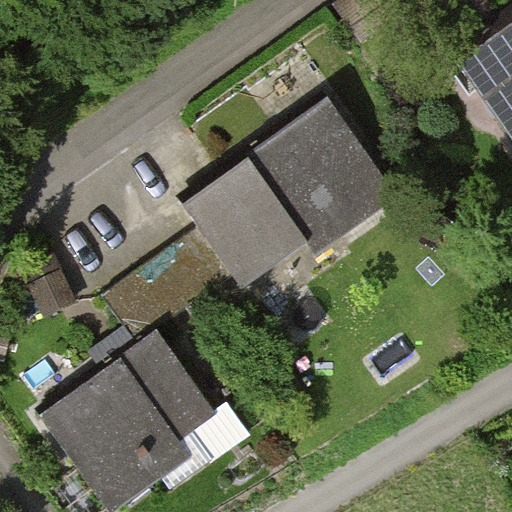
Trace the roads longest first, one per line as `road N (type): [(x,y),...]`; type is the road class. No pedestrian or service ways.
road 1 (residential): [(0,229),(42,177),(299,0)]
road 2 (residential): [(511,388),(306,511)]
